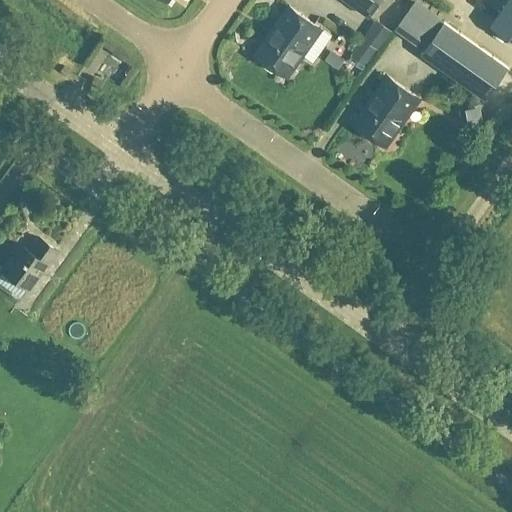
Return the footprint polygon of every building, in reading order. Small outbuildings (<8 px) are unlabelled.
[(382,0),(343,0),(369,18),(382,0)] [(511,41),(511,0),(508,0),(490,26),(511,41)] [(321,30),(289,7),(255,55),(264,61),(264,62),(265,67),(272,72),(277,71),(287,78),(321,30)] [(509,68),(444,22),(421,54),(486,101),(509,68)] [(419,99),(388,77),(354,125),(364,132),(365,136),(371,141),(375,140),(386,148),(387,146),(386,146),(419,99)] [(47,266),(58,251),(39,237),(30,251),(19,244),(1,270),(28,289),(46,265),(47,266)]
